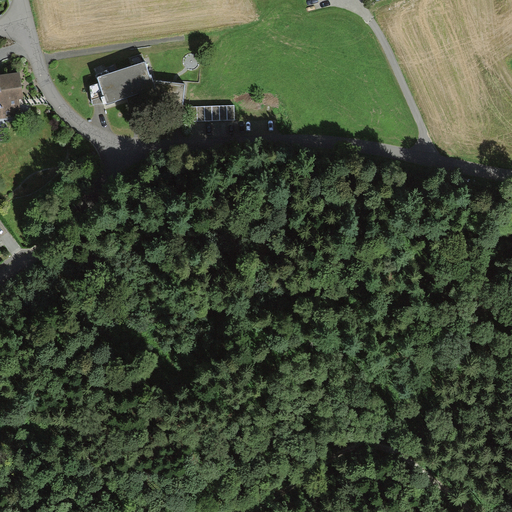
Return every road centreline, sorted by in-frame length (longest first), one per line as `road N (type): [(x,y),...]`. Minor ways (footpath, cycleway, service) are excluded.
road 1 (residential): [(511,176),(335,143),(124,150)]
road 2 (track): [(240,511),(347,446),(406,460),(479,511)]
road 3 (track): [(155,511),(0,387)]
road 4 (residential): [(124,150),(69,117),(44,89),(23,15)]
road 5 (residential): [(0,275),(80,215),(124,150)]
